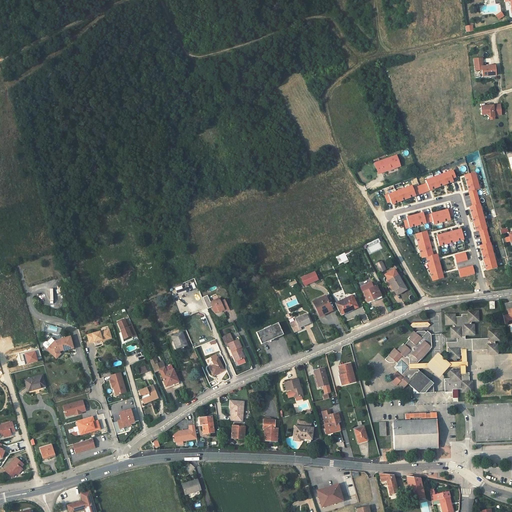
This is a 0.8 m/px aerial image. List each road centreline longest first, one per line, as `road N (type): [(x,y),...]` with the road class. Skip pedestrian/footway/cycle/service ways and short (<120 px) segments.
road 1 (track): [(427,308),(333,140),(325,94),(361,60),(330,19),(315,15),(195,57),(160,0)]
road 2 (residential): [(485,294),(426,301),(235,380),(145,433)]
road 3 (tertiary): [(126,463),(229,455),(445,465),(467,474)]
road 4 (residential): [(485,294),(460,201),(379,218)]
road 5 (track): [(497,29),(361,60)]
